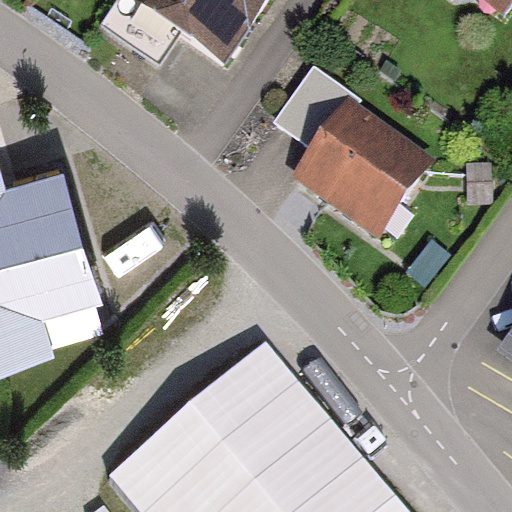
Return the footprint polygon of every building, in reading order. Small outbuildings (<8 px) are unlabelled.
[(286,0),(136,0),(129,10),(229,80),(286,0)] [(511,0),(482,0),(511,21),(511,0)] [(444,177),(353,112),(298,188),(389,253),(444,177)] [(0,356),(46,343),(35,307),(97,290),(62,169),(1,187),(0,184),(0,356)] [(408,511),(266,347),(110,480),(137,511),(408,511)]
